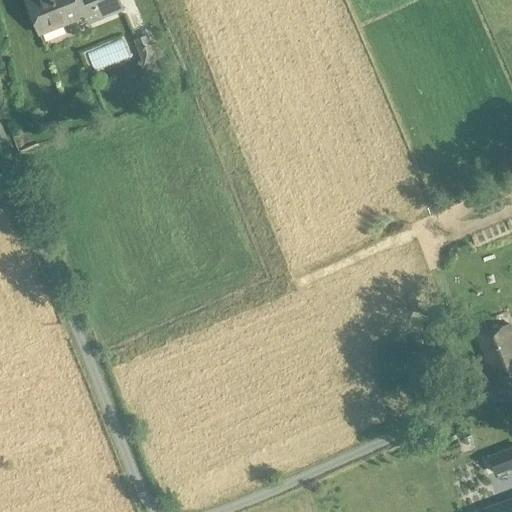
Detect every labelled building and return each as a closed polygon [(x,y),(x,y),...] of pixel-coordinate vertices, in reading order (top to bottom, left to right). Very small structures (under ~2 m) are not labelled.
[(27,0),(42,35),(86,17),(89,24),(124,10),(119,0),(27,0)] [(79,40),(87,60),(122,46),(114,27),(79,40)] [(148,35),(134,40),(144,65),(164,57),(160,46),(153,49),(148,35)] [(511,287),(495,291),(497,302),(511,298),(511,287)] [(511,327),(510,322),(474,337),(493,385),(511,377),(511,327)] [(511,449),(490,458),(496,473),(511,466),(511,449)] [(511,511),(511,501),(483,511),(511,511)]
